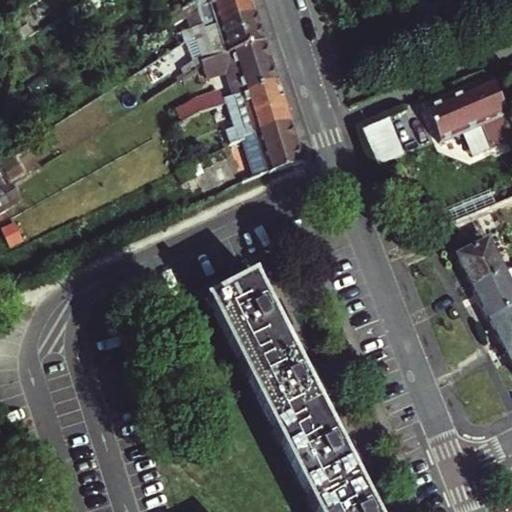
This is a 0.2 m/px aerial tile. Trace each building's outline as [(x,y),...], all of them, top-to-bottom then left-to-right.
[(183,11),(197,2),(200,0),(176,0),(183,11)] [(208,31),(220,27),(219,24),(255,12),(251,0),(200,0),(197,2),(204,21),(208,31)] [(216,52),(226,49),(228,52),(264,40),(255,12),(219,24),(220,27),(208,31),(207,31),(216,52)] [(211,106),(225,101),(224,97),(277,80),(264,40),(228,52),(226,49),(216,52),(195,59),(196,62),(211,106)] [(243,137),(290,121),(277,80),(224,97),(225,101),(236,127),(226,131),(231,145),(244,139),(243,137)] [(424,113),(439,147),(459,139),(469,161),(511,143),(511,133),(489,83),(424,113)] [(367,125),(376,163),(404,157),(395,118),(367,125)] [(223,149),(239,183),(268,170),(269,173),(303,162),(290,121),(243,137),(244,139),(231,145),(223,149)] [(14,188),(0,195),(0,212),(1,214),(22,201),(14,188)] [(504,272),(489,243),(459,259),(474,288),(504,272)] [(511,288),(504,272),(474,288),(489,318),(511,305),(511,288)] [(371,503),(349,460),(342,448),(353,443),(345,429),(335,434),(314,394),(308,381),(318,376),(311,363),(301,368),(280,328),(273,316),(283,311),(276,297),(266,303),(252,275),(205,299),(316,511),(386,511),(388,511),(381,497),(371,503)] [(505,349),(511,344),(511,305),(489,318),(505,349)] [(273,316),(280,328),(290,323),(283,311),(273,316)] [(318,376),(308,381),(314,394),(324,388),(318,376)] [(353,443),(342,448),(349,460),(359,455),(353,443)]
